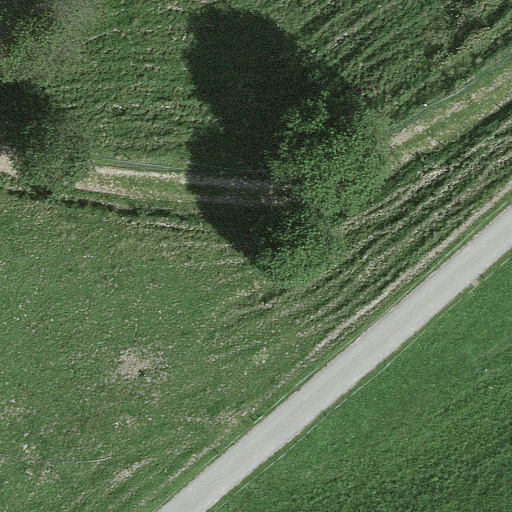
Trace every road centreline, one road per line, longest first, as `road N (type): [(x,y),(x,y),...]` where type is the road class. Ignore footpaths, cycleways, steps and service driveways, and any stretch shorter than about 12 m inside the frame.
road 1 (track): [(0,161),(194,193),(296,193),(393,154),(511,73)]
road 2 (track): [(511,228),(183,511)]
